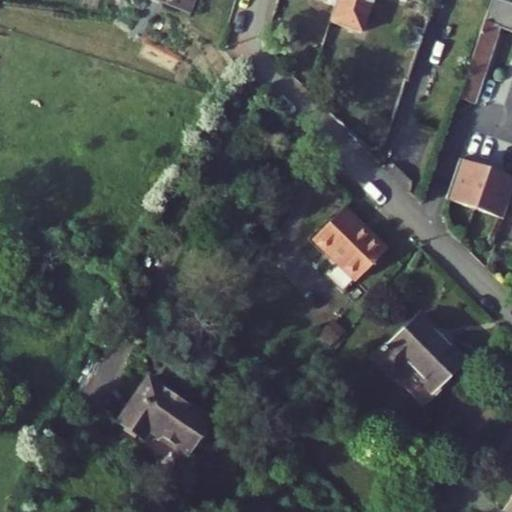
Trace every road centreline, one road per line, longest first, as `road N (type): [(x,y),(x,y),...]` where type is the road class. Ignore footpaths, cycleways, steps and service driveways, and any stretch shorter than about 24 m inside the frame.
road 1 (residential): [(259,0),(253,31),(266,61),(511,313)]
road 2 (unknown): [(391,191),(447,7)]
road 3 (unknown): [(428,229),(460,137),(511,116)]
